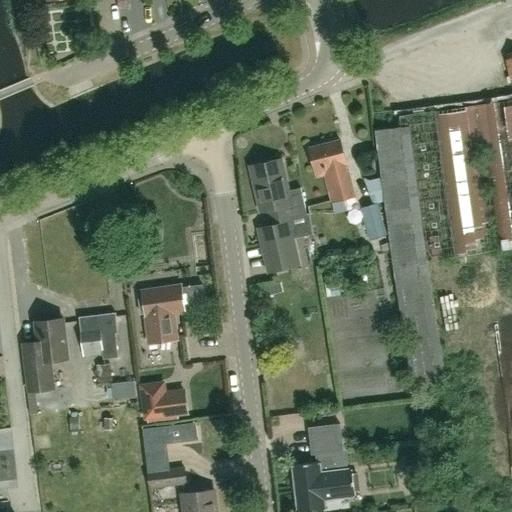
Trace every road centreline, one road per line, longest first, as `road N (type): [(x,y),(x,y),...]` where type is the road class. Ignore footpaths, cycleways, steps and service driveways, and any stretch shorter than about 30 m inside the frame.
road 1 (unclassified): [(261,511),(223,183),(204,128)]
road 2 (residential): [(32,81),(73,75),(261,0)]
road 3 (residential): [(0,259),(27,501)]
road 4 (unclassified): [(0,216),(204,128)]
road 5 (unclassified): [(326,69),(366,64),(511,2)]
road 6 (unclassified): [(204,128),(326,69)]
